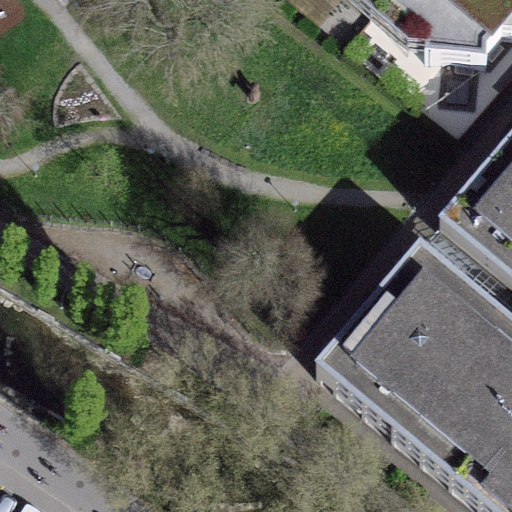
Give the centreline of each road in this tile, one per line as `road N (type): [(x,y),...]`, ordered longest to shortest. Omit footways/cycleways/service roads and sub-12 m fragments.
road 1 (unclassified): [(0,252),(265,409),(382,511)]
road 2 (residential): [(109,511),(0,433)]
